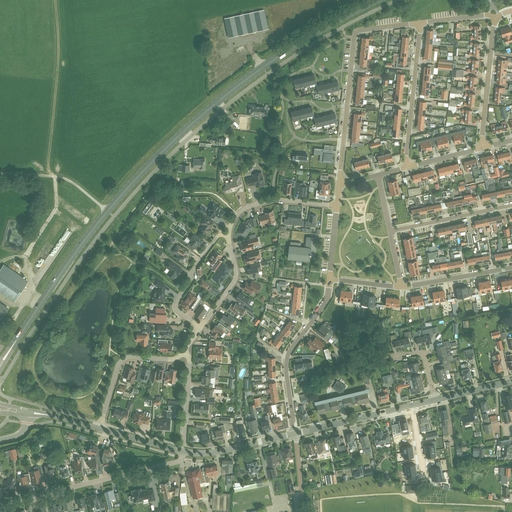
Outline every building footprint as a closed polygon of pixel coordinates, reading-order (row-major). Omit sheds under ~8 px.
[(264,10),(224,18),(228,37),(268,29),(264,10)] [(470,23),(466,23),(466,27),(470,27),(470,29),(474,29),(474,32),(480,32),(480,25),(474,26),(470,26),(470,23)] [(434,30),(435,28),(431,27),(431,30),(427,29),(426,36),(433,37),(433,30),(434,30)] [(505,44),(509,42),(505,28),(500,29),(502,37),(504,36),(505,38),(504,39),(505,44)] [(408,44),(409,37),(405,36),(405,34),(401,33),(401,36),(402,36),(402,40),(399,39),(399,43),(408,44)] [(362,37),(361,44),(368,45),(369,40),(372,40),(373,36),(369,36),(369,38),(362,37)] [(434,51),(431,50),(431,51),(425,50),(424,57),(428,57),(427,60),(433,61),(434,60),(435,51),(438,52),(438,51),(434,51)] [(406,57),(400,57),(397,57),(396,67),(404,67),(404,64),(406,64),(406,57)] [(499,59),(498,67),(504,68),(507,68),(507,65),(507,62),(507,60),(499,59)] [(433,75),(434,65),(433,64),(428,64),(428,67),(424,67),(423,74),(430,74),(433,75)] [(503,71),(504,68),(498,67),(497,75),(503,76),(506,76),(511,77),(511,75),(511,72),(506,72),(506,71),(503,71)] [(365,82),(365,78),(368,78),(369,76),(372,76),(372,77),(382,78),(383,74),(373,72),(372,75),(369,75),(362,74),(361,76),(358,75),(357,81),(365,82)] [(307,76),(309,84),(316,82),(314,74),(307,76)] [(429,78),(430,74),(423,74),(423,80),(429,81),(436,82),(436,79),(429,78)] [(503,79),(503,76),(497,75),(496,83),(505,84),(506,79),(503,79)] [(303,86),(309,84),(307,76),(301,77),(303,86)] [(300,86),(303,86),(301,77),(294,79),(296,88),(300,87),(300,86)] [(333,90),(340,89),(338,80),(331,82),(333,90)] [(364,83),(365,82),(357,81),(357,88),(364,89),(364,86),(370,86),(373,87),(373,84),(372,84),(372,83),(367,83),(364,83)] [(326,92),(333,90),(331,82),(324,84),(326,92)] [(319,94),(326,92),(324,84),(317,85),(319,94)] [(495,95),(501,95),(501,93),(504,93),(505,88),(496,87),(495,95)] [(364,90),(364,89),(357,88),(356,96),(363,96),(364,92),(366,92),(367,90),(364,90)] [(401,101),(402,94),(396,94),(395,101),(394,101),(393,103),(397,103),(397,101),(401,101)] [(501,99),(501,95),(495,95),(494,103),(503,104),(504,99),(501,99)] [(249,105),(248,115),(262,116),(267,116),(267,112),(264,112),(264,107),(259,107),(259,106),(259,107),(257,106),(257,105),(249,105)] [(307,116),(314,115),(312,106),(305,108),(307,116)] [(300,118),(307,116),(305,108),(298,109),(300,118)] [(293,120),(300,118),(298,109),(291,111),(293,120)] [(365,116),(365,113),(361,112),(361,114),(354,113),(354,120),(360,121),(361,116),(365,116)] [(330,123),(337,121),(335,113),(328,114),(330,123)] [(323,124),(330,123),(328,114),(321,116),(323,124)] [(424,119),(424,116),(418,115),(417,122),(424,123),(427,123),(430,123),(431,120),(424,119)] [(316,126),(323,124),(321,116),(314,117),(316,126)] [(499,126),(500,132),(508,130),(506,121),(501,122),(502,125),(499,126)] [(500,132),(499,126),(496,127),(495,124),(490,125),(493,134),(500,132)] [(398,137),(399,129),(393,129),(390,129),(386,128),(386,131),(389,132),(393,132),(392,136),(398,137)] [(457,131),(460,143),(465,141),(464,136),(467,135),(466,129),(457,131)] [(457,131),(449,133),(451,140),(454,139),(455,144),(460,143),(457,131)] [(449,133),(441,135),(444,147),(449,145),(447,140),(451,140),(449,133)] [(444,147),(441,135),(432,137),(434,144),(437,143),(438,148),(444,147)] [(225,145),(225,138),(211,136),(209,137),(209,140),(211,142),(216,142),(216,144),(225,145)] [(432,137),(424,139),(427,151),(432,150),(431,145),(434,144),(432,137)] [(427,151),(424,139),(416,142),(417,148),(421,147),(422,152),(427,151)] [(323,162),(332,163),(333,154),(331,153),(331,149),(314,148),(314,154),(323,155),(323,162)] [(293,153),(292,160),(295,160),(296,159),(300,159),(299,161),(307,161),(307,154),(303,154),(303,152),(296,151),(296,154),(293,153)] [(391,152),(384,154),(386,162),(393,160),(391,152)] [(511,162),(511,158),(509,152),(503,153),(505,159),(508,158),(509,162),(511,162)] [(379,164),(386,162),(384,154),(377,156),(379,164)] [(495,164),(494,160),(493,155),(486,156),(488,162),(491,161),(492,165),(495,164)] [(361,160),(363,168),(370,166),(368,158),(361,160)] [(476,158),(470,160),(471,166),(472,171),(479,170),(478,165),(476,158)] [(204,169),(205,159),(200,159),(194,159),(193,168),(200,169),(204,169)] [(363,168),(361,160),(354,162),(356,170),(363,168)] [(460,170),(458,164),(458,163),(455,164),(455,165),(451,166),(453,172),(458,171),(459,174),(462,173),(461,170),(460,170)] [(448,166),(444,167),(446,174),(451,172),(452,175),(453,179),(455,179),(453,172),(451,166),(451,165),(448,166)] [(446,174),(444,167),(442,168),(438,169),(439,175),(445,174),(445,177),(446,181),(448,180),(447,177),(446,174)] [(504,172),(503,169),(499,170),(501,177),(509,175),(508,171),(504,172)] [(426,172),(427,178),(433,177),(434,180),(437,179),(436,176),(434,176),(433,170),(426,172)] [(264,184),(261,172),(253,174),(253,177),(246,179),(248,186),(255,184),(256,186),(264,184)] [(427,178),(426,172),(419,174),(421,180),(426,179),(427,182),(426,182),(427,186),(429,185),(428,181),(428,178),(427,178)] [(422,183),(421,180),(419,174),(412,175),(414,182),(419,180),(420,183),(419,184),(420,187),(423,187),(422,183)] [(240,180),(239,175),(232,176),(234,181),(225,183),(226,187),(225,187),(224,187),(224,188),(224,189),(223,189),(223,190),(224,190),(224,191),(225,191),(225,192),(226,192),(228,192),(237,190),(237,191),(244,190),(241,179),(240,180)] [(327,179),(328,176),(321,175),(320,181),(319,187),(329,188),(329,187),(330,186),(330,184),(330,183),(330,182),(324,181),(324,179),(327,179)] [(294,186),(295,181),(291,180),(291,183),(284,183),(283,193),(290,193),(291,186),(294,186)] [(397,180),(388,182),(389,184),(388,185),(389,187),(390,188),(398,186),(397,180)] [(305,195),(306,186),(303,186),(303,183),(297,182),(296,190),(299,191),(299,194),(305,195)] [(476,196),(472,196),(470,185),(466,186),(466,188),(465,188),(465,191),(467,191),(468,191),(469,194),(468,194),(469,203),(477,201),(476,196)] [(497,197),(496,191),(495,185),(489,186),(489,187),(490,190),(488,190),(489,193),(490,198),(497,197)] [(390,189),(389,189),(390,192),(391,194),(399,193),(398,186),(390,188),(390,189)] [(503,187),(504,190),(505,195),(511,193),(511,192),(511,188),(507,189),(507,186),(504,187),(503,187)] [(329,190),(329,188),(319,187),(319,190),(316,190),(315,198),(325,199),(326,194),(328,195),(329,194),(330,193),(330,191),(329,190)] [(460,196),(462,204),(469,203),(468,194),(469,194),(468,191),(467,191),(465,191),(466,194),(463,195),(460,196)] [(432,202),(433,205),(434,210),(442,209),(442,208),(441,203),(437,204),(436,201),(435,193),(432,194),(431,194),(431,196),(430,196),(430,199),(432,198),(432,199),(433,199),(434,202),(432,202)] [(455,206),(462,204),(460,196),(454,197),(453,198),(453,200),(454,200),(455,206)] [(427,212),(426,207),(422,208),(421,204),(420,204),(419,198),(418,198),(416,199),(415,199),(416,202),(417,202),(419,202),(419,205),(418,205),(418,208),(420,214),(427,212)] [(410,206),(411,210),(412,215),(420,214),(418,208),(418,205),(419,205),(419,202),(417,202),(416,202),(415,199),(414,199),(415,202),(416,205),(410,206)] [(154,203),(151,200),(143,211),(146,214),(154,203)] [(220,217),(224,211),(214,204),(209,210),(210,210),(207,214),(212,218),(214,214),(215,214),(220,217)] [(203,214),(206,209),(201,206),(197,210),(203,214)] [(275,221),(272,211),(265,213),(266,215),(263,216),(263,215),(259,216),(261,224),(267,222),(268,223),(275,221)] [(294,225),(295,213),(288,212),(288,219),(284,218),(284,224),(294,225)] [(295,213),(294,225),(304,226),(304,220),(301,220),(301,214),(295,213)] [(309,215),(309,221),(305,221),(305,226),(315,227),(316,215),(309,215)] [(206,235),(211,229),(209,228),(213,223),(204,216),(200,223),(203,225),(199,230),(206,235)] [(497,230),(496,222),(496,223),(494,216),(487,218),(489,224),(493,223),(494,230),(497,230)] [(256,226),(254,218),(251,218),(252,223),(249,224),(249,225),(244,222),(238,232),(245,236),(251,227),(253,226),(253,227),(256,226)] [(475,227),(482,225),(481,219),(474,221),(475,224),(472,225),(473,229),(476,228),(475,227)] [(459,230),(458,231),(459,233),(466,231),(466,230),(468,230),(467,226),(465,226),(464,223),(457,224),(459,230)] [(438,235),(445,233),(444,227),(437,229),(438,232),(435,233),(436,236),(439,236),(438,235)] [(188,243),(188,244),(194,248),(195,248),(198,245),(199,246),(203,240),(193,233),(190,238),(191,239),(188,243)] [(243,251),(254,248),(253,244),(259,243),(257,237),(247,239),(248,242),(241,244),(243,251)] [(315,256),(317,238),(307,237),(306,244),(304,244),(303,247),(301,247),(301,243),(290,241),(290,245),(289,245),(288,258),(309,260),(310,256),(315,256)] [(405,245),(413,243),(412,237),(403,238),(405,245)] [(182,249),(177,245),(172,251),(177,255),(175,258),(183,263),(183,264),(184,264),(185,264),(186,264),(186,263),(187,263),(187,262),(187,261),(187,260),(186,260),(186,259),(185,259),(188,256),(187,255),(189,252),(183,247),(182,249)] [(502,253),(501,247),(499,247),(499,246),(498,246),(499,253),(494,254),(495,259),(503,258),(502,253)] [(510,257),(508,248),(508,247),(505,247),(506,252),(502,253),(503,258),(510,257)] [(160,256),(163,252),(157,248),(154,252),(160,256)] [(244,258),(244,259),(244,260),(245,261),(246,264),(257,261),(256,258),(260,257),(258,250),(252,251),(247,253),(248,256),(244,257),(244,258)] [(215,251),(208,260),(213,264),(210,267),(214,271),(218,266),(221,262),(218,260),(221,256),(215,251)] [(428,259),(436,258),(435,255),(437,255),(436,251),(427,253),(428,259)] [(482,256),(483,262),(490,260),(489,255),(490,255),(490,251),(486,252),(487,255),(482,256)] [(474,254),(473,254),(474,254),(474,258),(475,263),(483,262),(482,256),(481,252),(474,254)] [(448,268),(447,263),(446,257),(444,256),(440,257),(439,258),(440,264),(441,269),(448,268)] [(454,261),(455,267),(463,265),(462,263),(464,263),(464,258),(462,258),(461,256),(454,257),(454,258),(454,261)] [(440,264),(439,258),(437,258),(437,257),(436,258),(437,264),(432,265),(433,271),(441,269),(440,264)] [(409,268),(418,266),(416,260),(408,262),(409,268)] [(178,275),(182,270),(170,261),(166,267),(170,270),(167,274),(174,279),(177,275),(178,275)] [(231,268),(224,263),(221,267),(220,266),(217,272),(218,272),(213,279),(219,284),(224,277),(225,278),(229,273),(228,272),(231,268)] [(260,276),(258,270),(261,269),(259,263),(252,265),(253,268),(247,269),(249,276),(253,275),(254,278),(260,276)] [(0,290),(15,301),(28,282),(3,265),(0,269),(0,290)] [(418,266),(409,268),(411,274),(419,273),(418,266)] [(164,290),(165,285),(156,279),(153,283),(160,287),(159,290),(155,289),(154,294),(153,294),(152,300),(163,301),(164,290)] [(206,290),(210,285),(202,279),(198,284),(206,290)] [(246,282),(242,288),(250,293),(252,290),(256,293),(261,286),(254,282),(251,280),(249,284),(246,282)] [(301,293),(301,286),(295,286),(295,284),(291,284),(291,287),(294,287),(294,293),(301,293)] [(239,292),(235,298),(244,305),(246,302),(249,304),(252,300),(249,297),(248,298),(239,292)] [(196,298),(190,293),(182,304),(188,309),(192,304),(195,306),(200,299),(197,297),(196,298)] [(200,318),(206,310),(204,308),(205,306),(203,305),(205,303),(200,300),(196,306),(199,308),(195,314),(200,318)] [(0,318),(2,319),(9,309),(0,303),(0,318)] [(231,304),(227,309),(232,313),(232,314),(235,316),(238,313),(241,315),(245,309),(239,305),(236,303),(234,305),(231,304)] [(164,314),(165,309),(156,308),(156,309),(155,310),(155,313),(150,313),(149,322),(166,323),(166,314),(164,314)] [(228,318),(223,314),(219,320),(227,326),(230,323),(231,324),(235,319),(230,315),(228,318)] [(291,331),(295,325),(290,321),(285,326),(291,331)] [(279,330),(280,328),(272,322),(271,324),(275,328),(279,330)] [(151,332),(152,324),(145,323),(145,327),(148,327),(147,331),(146,331),(143,331),(142,332),(142,333),(137,333),(136,340),(141,340),(140,345),(144,345),(145,344),(147,344),(148,334),(150,334),(150,332),(151,332)] [(216,338),(217,335),(220,337),(223,332),(227,335),(230,331),(219,323),(217,326),(216,325),(211,331),(213,332),(211,335),(215,338),(216,338)] [(319,327),(316,330),(317,331),(316,332),(323,337),(327,340),(331,334),(335,329),(332,327),(329,325),(327,328),(323,325),(322,324),(319,328),(319,327)] [(170,329),(170,326),(157,325),(157,332),(162,332),(162,336),(172,337),(173,329),(170,329)] [(287,336),(291,331),(285,326),(282,330),(280,329),(279,330),(280,331),(281,332),(287,336)] [(432,342),(430,335),(433,334),(431,328),(425,329),(427,335),(423,336),(425,344),(432,342)] [(413,338),(416,338),(418,345),(425,344),(423,336),(421,329),(417,330),(418,331),(412,332),(413,338)] [(283,342),(287,336),(281,332),(280,331),(276,336),(283,342)] [(410,346),(408,338),(411,337),(410,331),(404,333),(405,338),(401,339),(403,347),(410,346)] [(403,347),(401,339),(397,340),(396,334),(390,336),(392,342),(395,341),(396,349),(403,347)] [(278,347),(283,342),(276,336),(273,340),(274,341),(271,339),(269,342),(272,344),(272,343),(278,347)] [(324,344),(315,337),(313,340),(310,338),(309,340),(308,340),(306,342),(306,343),(305,344),(315,352),(318,348),(320,349),(324,344)] [(171,352),(172,343),(165,343),(165,340),(158,339),(158,349),(160,349),(160,351),(164,351),(165,352),(167,352),(168,351),(171,352)] [(443,342),(444,345),(436,347),(438,354),(449,351),(451,350),(451,347),(457,345),(456,342),(450,343),(449,341),(443,342)] [(440,361),(448,359),(449,361),(454,360),(452,354),(450,355),(449,351),(438,354),(438,355),(437,356),(438,359),(439,359),(440,361)] [(502,364),(501,360),(502,360),(500,353),(495,354),(495,355),(491,356),(493,363),(494,363),(496,371),(497,372),(499,371),(499,370),(502,369),(501,364),(502,364)] [(302,362),(301,358),(295,359),(296,363),(294,363),(296,371),(304,369),(304,367),(306,366),(306,368),(312,367),(312,361),(303,362),(302,362)] [(409,364),(409,361),(403,362),(404,368),(410,367),(411,371),(419,369),(417,362),(409,364)] [(438,376),(446,374),(445,370),(451,369),(449,363),(444,365),(444,368),(436,369),(438,376)] [(468,363),(461,364),(464,379),(465,378),(465,379),(467,379),(468,378),(471,377),(469,368),(469,369),(468,363)] [(133,383),(135,376),(132,375),(134,368),(126,366),(123,377),(128,378),(127,381),(133,383)] [(206,369),(206,376),(210,377),(214,377),(215,377),(218,377),(219,370),(219,367),(213,367),(210,366),(209,369),(206,369)] [(149,368),(145,367),(144,368),(143,367),(142,372),(139,371),(137,380),(141,381),(142,377),(148,379),(150,369),(148,369),(149,368)] [(162,379),(164,369),(156,368),(155,375),(152,375),(151,380),(156,381),(157,378),(162,379)] [(176,378),(177,370),(170,369),(170,371),(166,371),(164,383),(166,383),(168,382),(175,383),(176,382),(177,381),(177,379),(176,378)] [(393,381),(391,374),(382,376),(384,384),(393,381)] [(410,384),(422,382),(420,375),(413,377),(412,374),(406,375),(407,381),(409,380),(410,384)] [(446,374),(438,376),(438,378),(437,379),(438,382),(439,382),(440,383),(447,381),(448,384),(454,383),(453,377),(450,378),(449,374),(446,374)] [(201,376),(201,383),(205,383),(207,384),(207,386),(207,387),(213,387),(214,384),(214,377),(210,377),(206,376),(201,376)] [(337,380),(332,388),(335,390),(338,392),(341,394),(346,385),(337,380)] [(422,382),(410,384),(411,388),(409,389),(411,394),(417,393),(416,391),(424,389),(422,382)] [(388,392),(387,388),(382,389),(383,393),(378,394),(380,402),(389,400),(388,392)] [(194,392),(194,395),(195,396),(196,396),(196,397),(199,397),(199,396),(209,397),(213,397),(213,393),(213,390),(209,390),(196,389),(195,391),(194,392)] [(367,392),(316,404),(319,413),(326,411),(325,409),(332,408),(332,410),(339,408),(339,407),(344,406),(345,407),(351,405),(351,403),(357,402),(358,404),(369,401),(367,392)] [(278,394),(271,395),(271,399),(268,399),(269,403),(272,402),(279,401),(278,394)] [(503,397),(506,408),(511,406),(511,396),(511,397),(511,395),(503,397)] [(309,402),(307,396),(305,396),(300,398),(302,404),(305,403),(305,405),(307,404),(307,402),(309,402)] [(486,412),(486,410),(488,409),(487,400),(479,402),(481,411),(482,410),(482,413),(483,419),(484,422),(490,421),(489,417),(488,417),(487,412),(486,412)] [(304,411),(303,405),(299,406),(300,412),(299,412),(300,420),(303,419),(303,420),(307,419),(306,414),(307,413),(307,411),(306,411),(305,410),(304,411)] [(128,411),(119,409),(119,410),(115,409),(113,416),(117,418),(118,416),(123,418),(123,416),(126,417),(128,411)] [(443,435),(448,435),(447,428),(448,428),(447,424),(448,424),(447,418),(449,418),(447,409),(440,411),(442,419),(441,419),(443,425),(442,425),(443,428),(442,428),(443,435)] [(463,425),(479,422),(476,409),(469,410),(470,416),(462,418),(463,425)] [(273,412),(275,417),(274,418),(273,419),(275,425),(282,424),(281,420),(283,420),(281,413),(277,414),(277,411),(274,411),(274,412),(273,412)] [(144,415),(144,414),(136,412),(135,414),(134,414),(132,419),(134,419),(133,422),(141,424),(142,422),(148,424),(150,417),(144,415)] [(502,413),(504,423),(511,421),(509,412),(502,413)] [(428,422),(428,418),(429,417),(428,414),(427,414),(418,416),(420,424),(421,432),(426,431),(426,432),(431,431),(429,422),(428,422)] [(268,420),(267,415),(263,416),(264,421),(261,422),(262,429),(270,427),(268,420)] [(169,430),(170,420),(157,419),(157,429),(169,430)] [(245,430),(243,425),(242,419),(236,421),(236,422),(233,423),(235,427),(237,427),(239,434),(245,433),(245,432),(246,432),(246,430),(245,430)] [(258,426),(256,419),(250,420),(247,420),(248,425),(249,425),(251,431),(257,430),(257,426),(258,426)] [(400,426),(394,427),(394,428),(396,433),(401,432),(409,430),(406,419),(403,419),(400,419),(400,420),(399,420),(400,423),(400,426)] [(486,433),(493,432),(491,423),(484,425),(486,433)] [(224,438),(223,431),(226,431),(224,424),(218,426),(219,429),(215,430),(211,431),(212,436),(216,435),(217,439),(224,438)] [(208,436),(207,431),(198,433),(199,438),(201,438),(202,443),(210,441),(209,436),(208,436)] [(382,434),(382,431),(376,432),(377,435),(374,436),(376,445),(380,444),(381,445),(382,445),(383,445),(384,444),(384,443),(390,441),(391,444),(394,443),(393,436),(389,437),(388,432),(382,434)] [(427,439),(438,437),(437,431),(425,434),(427,439)] [(353,432),(348,433),(346,433),(346,434),(345,434),(349,448),(356,446),(353,432)] [(369,444),(366,435),(360,436),(362,445),(364,445),(366,453),(371,451),(369,444)] [(340,439),(339,436),(331,438),(333,446),(338,445),(339,450),(345,449),(344,443),(342,438),(340,439)] [(318,454),(326,452),(329,451),(329,449),(327,438),(318,440),(319,444),(317,447),(318,454)] [(511,450),(511,449),(511,443),(510,444),(511,438),(506,439),(499,441),(498,443),(498,445),(501,445),(501,450),(511,450)] [(430,445),(424,445),(425,451),(436,449),(435,444),(436,444),(436,440),(430,441),(430,445)] [(314,446),(313,442),(306,443),(303,444),(304,448),(307,447),(309,453),(308,453),(309,456),(312,456),(313,460),(313,462),(318,461),(318,458),(317,454),(315,454),(315,452),(316,452),(315,448),(317,448),(316,445),(314,446)] [(96,446),(96,445),(94,444),(93,445),(91,445),(90,448),(88,447),(87,453),(92,454),(92,453),(96,454),(95,456),(99,456),(101,449),(97,448),(98,447),(96,446)] [(284,460),(293,458),(290,447),(282,449),(283,453),(279,454),(281,460),(284,460)] [(456,449),(457,457),(468,455),(468,453),(462,454),(462,447),(458,448),(456,449)] [(11,460),(17,459),(15,448),(9,450),(11,460)] [(99,456),(113,457),(113,456),(113,455),(113,454),(113,453),(112,453),(112,452),(111,452),(111,451),(110,451),(109,451),(109,450),(109,449),(107,448),(107,449),(104,448),(104,450),(101,449),(99,456)] [(436,449),(425,451),(426,457),(432,456),(432,459),(439,458),(438,454),(437,455),(436,449)] [(511,457),(511,450),(501,450),(501,456),(497,456),(497,459),(502,459),(502,456),(511,457)] [(275,456),(274,453),(267,455),(270,467),(270,466),(271,469),(267,470),(269,479),(277,477),(275,468),(274,468),(273,466),(276,465),(275,461),(279,460),(278,456),(275,456)] [(80,457),(80,456),(74,457),(75,462),(72,463),(73,467),(74,467),(75,471),(78,471),(78,472),(80,471),(80,470),(83,470),(82,468),(86,468),(84,459),(83,456),(80,457)] [(99,456),(95,456),(91,456),(92,460),(89,461),(90,468),(93,467),(93,468),(95,468),(95,467),(97,466),(97,465),(100,464),(99,456)] [(113,457),(99,456),(100,464),(104,463),(104,465),(106,464),(106,465),(109,465),(108,463),(109,463),(110,463),(110,462),(111,462),(111,461),(112,461),(112,460),(113,460),(113,459),(113,458),(113,457)] [(59,457),(56,458),(56,460),(57,460),(60,472),(61,471),(62,476),(63,476),(65,475),(66,476),(68,476),(68,475),(69,475),(69,474),(68,470),(67,466),(64,467),(62,459),(60,460),(59,457)] [(232,471),(233,460),(222,460),(222,465),(222,468),(225,468),(225,471),(232,471)] [(252,462),(251,461),(248,461),(248,463),(250,473),(256,472),(257,478),(254,479),(255,482),(262,481),(261,477),(260,471),(261,471),(260,467),(260,464),(257,465),(256,461),(252,462)] [(437,468),(430,468),(431,474),(444,472),(442,472),(440,461),(436,462),(437,468)] [(49,469),(48,464),(42,466),(43,472),(47,471),(49,479),(56,477),(54,468),(49,469)] [(33,483),(41,481),(40,474),(43,473),(41,465),(34,467),(35,470),(31,471),(33,483)] [(218,473),(217,465),(202,468),(202,469),(202,471),(201,471),(201,469),(188,472),(188,471),(187,472),(193,498),(202,496),(199,482),(206,481),(206,482),(210,481),(209,477),(217,476),(216,473),(218,473)] [(501,466),(500,475),(502,475),(501,483),(506,483),(506,480),(510,481),(510,475),(511,467),(505,467),(501,466)] [(444,472),(431,474),(432,480),(438,479),(439,482),(445,481),(444,472)] [(20,487),(28,485),(27,481),(30,480),(29,473),(22,475),(21,476),(21,477),(18,477),(20,487)] [(235,480),(235,475),(231,475),(231,476),(227,475),(227,484),(226,487),(231,487),(231,484),(231,480),(235,480)] [(4,481),(4,482),(3,483),(4,485),(5,486),(7,492),(17,489),(14,476),(9,477),(9,480),(4,481)] [(288,494),(295,492),(292,480),(286,482),(288,494)] [(170,488),(168,482),(161,483),(162,488),(161,488),(162,492),(163,492),(165,497),(166,497),(166,498),(170,497),(170,496),(171,496),(171,492),(172,492),(172,493),(178,494),(179,487),(173,486),(173,488),(170,488)] [(217,493),(218,484),(214,483),(214,485),(213,485),(213,498),(210,498),(210,504),(212,504),(212,510),(215,510),(214,511),(229,511),(230,510),(230,493),(217,493)] [(182,507),(187,506),(188,506),(185,486),(181,486),(180,493),(182,507)] [(133,495),(129,496),(130,501),(134,500),(134,501),(142,499),(143,499),(142,498),(148,497),(149,501),(155,500),(155,499),(154,499),(154,497),(155,497),(153,490),(147,491),(147,489),(141,490),(141,488),(139,488),(137,489),(136,489),(136,490),(132,490),(133,495)] [(105,492),(108,509),(112,508),(111,499),(116,498),(116,501),(120,500),(118,492),(114,493),(113,490),(113,489),(108,491),(105,492)] [(97,508),(104,506),(102,497),(97,498),(96,494),(89,496),(92,507),(96,506),(97,508)] [(84,510),(83,506),(86,505),(84,497),(77,498),(79,506),(80,510),(76,511),(80,511),(84,510)] [(76,511),(74,511),(73,507),(72,507),(71,500),(63,502),(65,509),(68,509),(69,511),(76,511)] [(58,509),(57,503),(50,504),(51,511),(61,511),(61,509),(58,509)]
